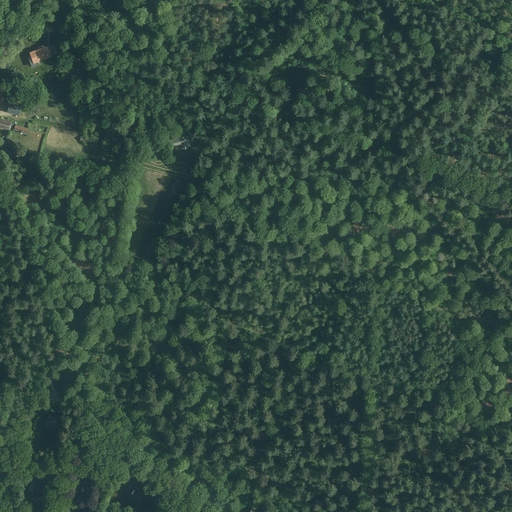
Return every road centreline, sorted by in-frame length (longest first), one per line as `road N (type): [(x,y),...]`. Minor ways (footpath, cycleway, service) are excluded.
road 1 (track): [(0,145),(53,178),(133,285),(511,429)]
road 2 (track): [(0,12),(511,201)]
road 3 (track): [(397,0),(382,37),(392,135),(367,511)]
road 4 (track): [(0,203),(52,397)]
road 5 (track): [(52,397),(95,409),(200,479)]
